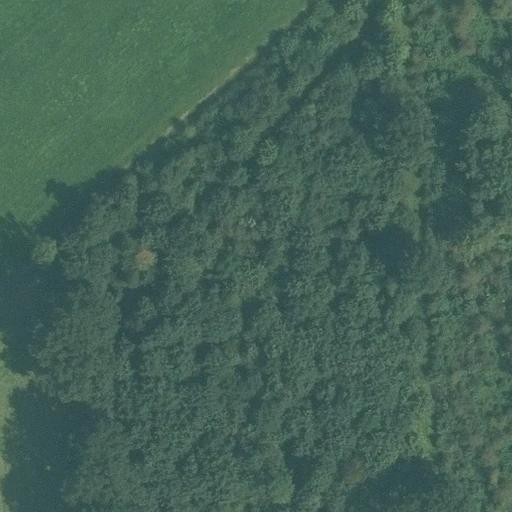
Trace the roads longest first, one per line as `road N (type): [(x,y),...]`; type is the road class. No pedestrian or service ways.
road 1 (track): [(390,0),(246,166),(173,234),(122,324),(107,365),(133,511)]
road 2 (track): [(426,511),(403,0)]
